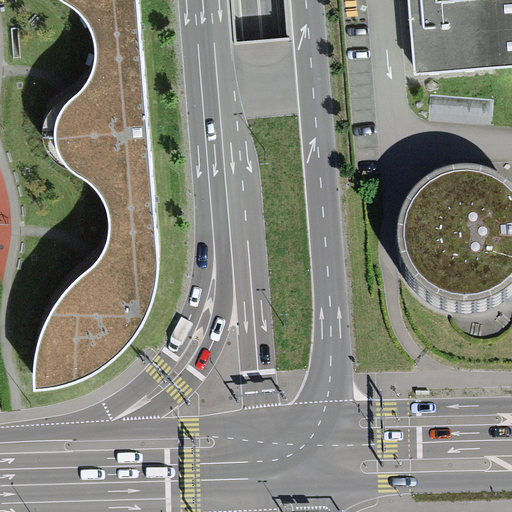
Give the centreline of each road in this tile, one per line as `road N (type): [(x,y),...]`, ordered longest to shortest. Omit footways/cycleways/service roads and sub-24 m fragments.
road 1 (primary): [(511,442),(439,407),(382,362),(320,285),(281,192),(258,0)]
road 2 (primary): [(317,426),(331,341),(306,0)]
road 3 (primary): [(214,109),(212,270),(198,336),(166,381),(98,430)]
road 4 (primary): [(214,109),(239,172),(265,426)]
road 5 (primary): [(0,482),(283,477)]
road 6 (primary): [(283,477),(511,478)]
road 7 (primary): [(511,441),(388,444),(317,426)]
road 8 (primary): [(511,406),(388,409),(317,426)]
road 9 (primary): [(265,426),(98,430)]
